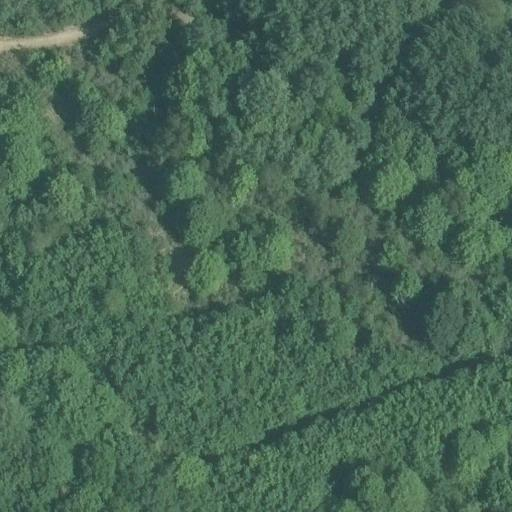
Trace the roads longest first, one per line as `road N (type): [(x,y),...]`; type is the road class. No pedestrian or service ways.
road 1 (track): [(511,145),(491,286),(432,270),(378,242),(312,176),(236,157),(104,156),(16,86),(0,87)]
road 2 (track): [(511,354),(229,462),(161,439),(0,292)]
road 3 (track): [(151,0),(103,27),(0,46)]
road 4 (track): [(511,83),(458,49),(416,0)]
